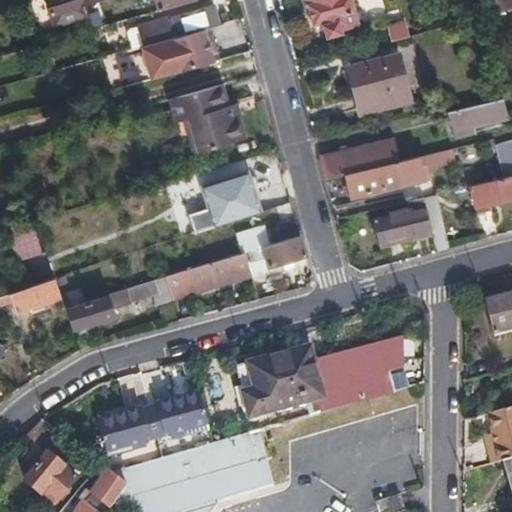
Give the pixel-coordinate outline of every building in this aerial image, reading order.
[(49,0),(57,24),(89,15),(86,5),(102,0),(49,0)] [(159,0),(162,8),(190,0),(159,0)] [(323,21),(328,38),(340,34),(340,30),(358,26),(350,0),(306,0),(314,22),(323,21)] [(511,0),(493,0),(497,11),(511,6),(511,0)] [(173,35),(205,25),(219,21),(213,2),(157,20),(162,38),(173,35)] [(387,29),(390,42),(406,37),(403,24),(387,29)] [(182,70),(214,61),(205,25),(173,35),(182,70)] [(162,38),(143,44),(152,79),(182,70),(173,35),(162,38)] [(56,67),(49,41),(37,44),(46,70),(56,67)] [(69,66),(96,58),(92,45),(65,53),(69,66)] [(397,55),(349,69),(361,114),(409,100),(397,55)] [(491,69),(479,73),(483,86),(495,82),(491,69)] [(189,152),(247,136),(240,114),(234,116),(224,83),(184,95),(174,98),(189,152)] [(507,118),(502,99),(447,113),(454,139),(476,132),(475,126),(507,118)] [(502,177),(511,174),(511,138),(493,143),(497,160),(502,177)] [(394,139),(319,159),(324,180),(333,178),(345,175),(382,166),(394,163),(410,159),(407,146),(407,143),(395,145),(394,139)] [(433,140),(407,146),(410,159),(424,155),(427,155),(432,154),(436,153),(433,140)] [(451,149),(436,153),(432,154),(435,161),(436,166),(454,161),(451,149)] [(427,155),(431,167),(436,166),(435,161),(432,154),(427,155)] [(400,186),(429,178),(427,169),(424,155),(410,159),(394,163),(400,186)] [(351,198),(400,186),(394,163),(382,166),(345,175),(351,198)] [(216,223),(262,208),(249,170),(205,185),(216,223)] [(502,200),(511,197),(511,174),(502,177),(470,185),(474,206),(489,203),(502,200)] [(436,251),(447,248),(435,194),(424,197),(432,231),(436,251)] [(424,197),(407,201),(410,213),(371,223),(377,246),(432,231),(424,197)] [(490,209),(489,203),(474,206),(476,212),(490,209)] [(302,233),(298,218),(270,227),(271,232),(275,241),(302,233)] [(275,241),(271,232),(242,241),(245,250),(275,241)] [(307,255),(302,233),(275,241),(245,250),(251,272),(307,255)] [(251,272),(245,250),(194,267),(180,271),(168,275),(175,303),(252,278),(251,272)] [(48,252),(32,257),(37,274),(54,269),(48,252)] [(158,308),(175,303),(168,275),(69,306),(76,329),(115,317),(115,309),(154,297),(158,308)] [(57,276),(23,287),(0,294),(0,300),(0,302),(12,298),(17,310),(63,296),(57,276)] [(511,292),(485,301),(495,337),(511,332),(511,292)] [(315,375),(310,377),(313,387),(383,367),(397,363),(395,337),(311,362),(315,375)] [(7,344),(0,348),(0,361),(12,381),(23,374),(7,344)] [(314,412),(389,391),(383,367),(313,387),(310,377),(302,350),(230,372),(244,417),(309,399),(314,412)] [(197,392),(154,405),(163,437),(169,438),(207,428),(197,392)] [(154,405),(147,407),(156,439),(163,437),(154,405)] [(156,439),(147,407),(138,410),(147,441),(156,439)] [(511,407),(489,413),(494,433),(489,435),(493,448),(489,449),(495,465),(505,461),(511,459),(511,407)] [(147,441),(138,410),(95,423),(106,457),(145,446),(147,441)] [(58,437),(39,422),(21,440),(44,457),(58,437)] [(211,442),(161,457),(105,473),(106,474),(122,487),(154,511),(206,511),(216,500),(270,483),(254,430),(211,442)] [(75,479),(44,457),(24,486),(38,498),(39,496),(55,507),(75,479)] [(74,511),(104,511),(110,504),(122,487),(106,474),(90,493),(83,502),(74,511)] [(154,511),(122,487),(110,504),(121,511),(154,511)] [(78,497),(83,502),(90,493),(85,488),(78,497)] [(402,511),(399,495),(375,502),(377,511),(402,511)]
